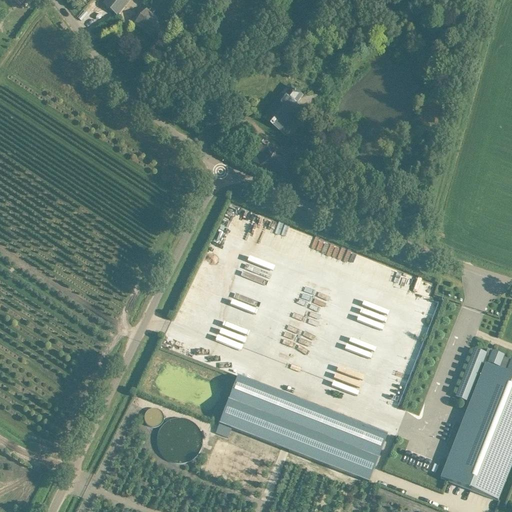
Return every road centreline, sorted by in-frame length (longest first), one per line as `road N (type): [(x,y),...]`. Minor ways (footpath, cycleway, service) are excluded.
road 1 (unclassified): [(51,511),(222,166)]
road 2 (unclassified): [(222,166),(511,281)]
road 3 (unclassified): [(222,166),(138,104),(55,0)]
